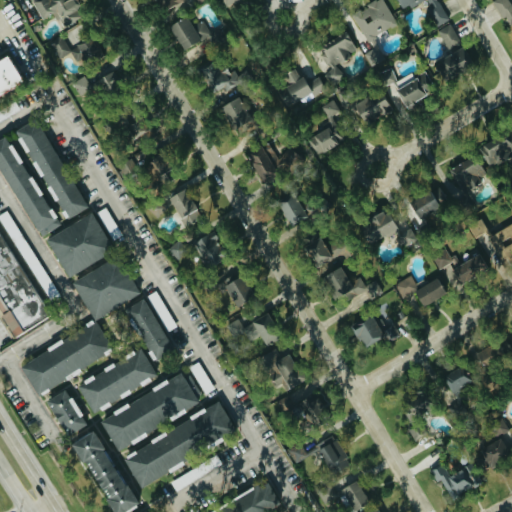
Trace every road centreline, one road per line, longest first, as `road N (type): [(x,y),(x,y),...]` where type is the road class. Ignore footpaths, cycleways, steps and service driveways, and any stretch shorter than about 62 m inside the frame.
road 1 (residential): [(425,511),(116,0)]
road 2 (residential): [(351,390),(511,292)]
road 3 (residential): [(376,168),(511,85)]
